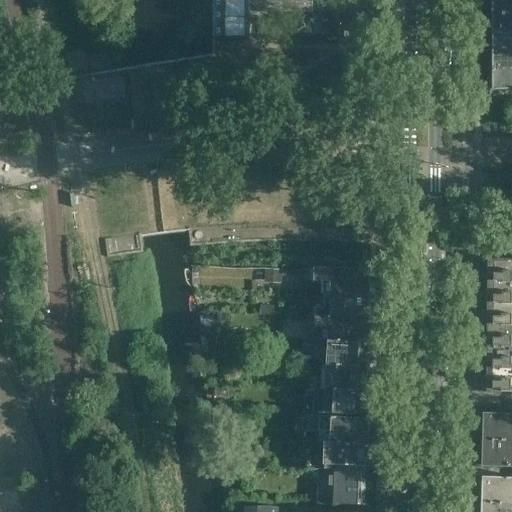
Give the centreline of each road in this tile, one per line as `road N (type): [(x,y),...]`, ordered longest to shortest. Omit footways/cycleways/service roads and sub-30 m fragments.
road 1 (secondary): [(432,511),(441,0)]
road 2 (secondary): [(407,0),(412,511)]
